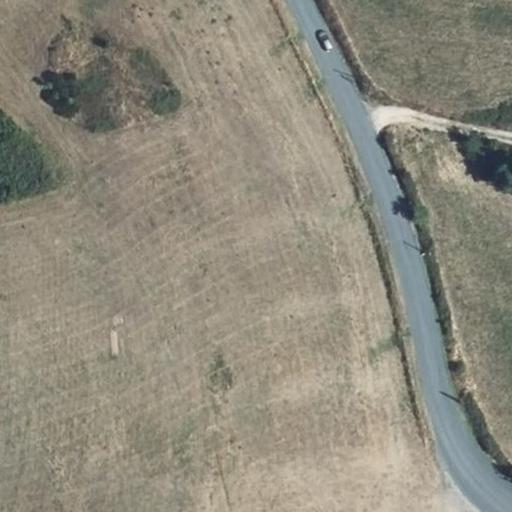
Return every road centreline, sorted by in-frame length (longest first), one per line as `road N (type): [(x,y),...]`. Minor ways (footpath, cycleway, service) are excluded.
road 1 (tertiary): [(500,511),(448,413),(391,209),(293,0)]
road 2 (track): [(511,137),(422,125),(355,135)]
